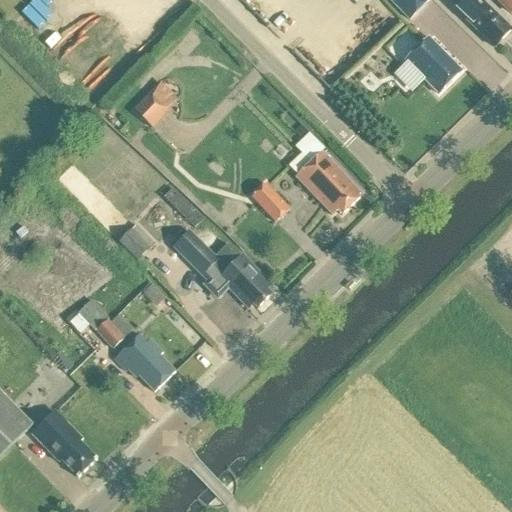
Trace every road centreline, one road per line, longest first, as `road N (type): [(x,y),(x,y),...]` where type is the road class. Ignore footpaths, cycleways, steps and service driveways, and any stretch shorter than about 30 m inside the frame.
road 1 (track): [(240,511),(279,459),(511,229)]
road 2 (tertiary): [(167,438),(398,198)]
road 3 (unclassified): [(398,198),(203,0)]
road 4 (tertiary): [(398,198),(511,88)]
